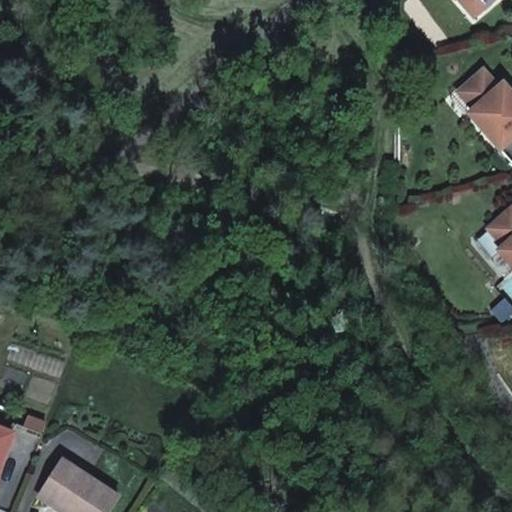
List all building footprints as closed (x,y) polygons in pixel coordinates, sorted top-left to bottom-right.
[(460,0),(474,16),(492,0),(460,0)] [(511,97),(508,101),(483,73),(460,92),(475,110),(471,114),(500,150),(511,139),(511,97)] [(511,211),(490,231),(505,248),(501,252),(511,265),(511,211)] [(0,468),(13,435),(0,430),(0,468)] [(37,501),(54,511),(109,511),(118,499),(61,463),(37,501)]
